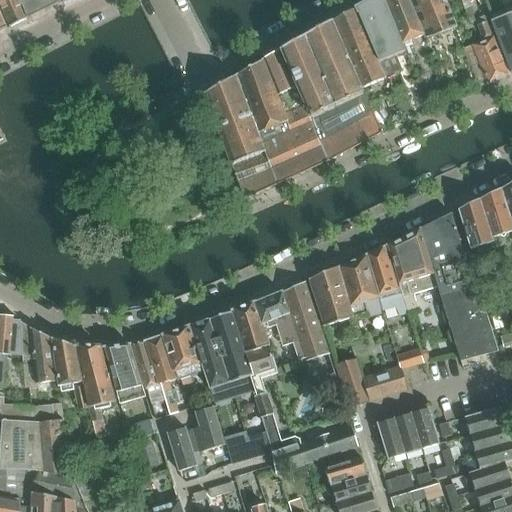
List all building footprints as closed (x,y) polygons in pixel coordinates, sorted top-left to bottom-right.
[(28,19),(20,0),(0,0),(0,1),(11,27),(28,19)] [(62,0),(20,0),(28,19),(63,1),(62,0)] [(374,0),(358,9),(379,63),(405,52),(402,45),(401,41),(385,1),(384,0),(374,0)] [(384,0),(385,1),(401,41),(402,45),(426,34),(411,0),(384,0)] [(411,0),(426,34),(428,38),(456,28),(445,1),(446,0),(411,0)] [(460,0),(464,9),(472,6),(470,3),(476,0),(460,0)] [(472,6),(464,9),(469,23),(477,20),(472,6)] [(511,7),(489,16),(491,22),(511,75),(511,74),(511,7)] [(0,32),(8,29),(0,9),(0,32)] [(333,23),(360,87),(361,90),(387,79),(379,63),(358,9),(333,23)] [(464,50),(480,88),(490,84),(508,76),(484,17),(476,21),(478,26),(477,27),(483,42),(464,50)] [(328,162),(336,158),(383,134),(382,132),(372,111),(369,106),(364,96),(361,90),(360,87),(333,23),(308,36),(282,51),(283,51),(282,52),(328,162)] [(263,62),(290,131),(305,173),(325,164),(328,162),(282,52),(281,51),(263,62)] [(263,144),(290,131),(263,62),(237,76),(263,144)] [(266,152),(263,144),(237,76),(218,86),(203,94),(204,97),(205,96),(210,107),(209,108),(209,110),(211,110),(215,121),(214,121),(215,124),(216,123),(220,134),(219,135),(220,137),(221,136),(225,147),(224,148),(225,150),(226,150),(231,163),(230,164),(231,166),(232,166),(266,152)] [(380,100),(369,106),(372,111),(382,132),(392,126),(380,100)] [(413,104),(401,110),(406,121),(418,115),(413,104)] [(305,173),(290,131),(263,144),(266,152),(279,185),(305,173)] [(232,166),(243,195),(244,196),(246,197),(247,198),(248,198),(250,198),(279,185),(266,152),(232,166)] [(511,221),(511,184),(502,190),(511,221)] [(493,239),(501,236),(505,238),(507,235),(511,233),(511,221),(502,190),(481,201),(493,239)] [(495,243),(493,239),(481,201),(459,212),(471,251),(495,243)] [(434,276),(447,316),(451,329),(461,361),(498,351),(491,329),(485,310),(478,286),(473,287),(459,236),(453,215),(435,224),(422,230),(434,276)] [(403,240),(388,248),(389,248),(404,298),(408,313),(418,310),(413,295),(437,287),(434,276),(422,230),(403,240)] [(385,249),(368,257),(380,297),(384,309),(394,306),(396,314),(404,312),(386,250),(385,249)] [(367,258),(341,269),(354,318),(368,314),(383,309),(379,298),(372,276),(367,258)] [(310,281),(326,327),(353,318),(339,269),(310,281)] [(305,283),(283,292),(284,294),(300,341),(306,358),(307,362),(329,354),(305,283)] [(257,305),(256,305),(263,325),(267,323),(269,329),(277,326),(278,329),(284,347),(294,343),(300,360),(306,358),(300,341),(284,294),(281,295),(257,304),(257,305)] [(256,304),(232,313),(233,314),(253,377),(251,377),(256,392),(254,393),(262,419),(263,420),(273,454),(272,454),(276,475),(312,464),(359,448),(352,427),(301,444),(299,439),(295,437),(282,442),(267,394),(266,394),(260,374),(277,369),(263,325),(256,305),(256,304)] [(232,313),(210,320),(210,321),(231,384),(251,377),(253,377),(233,314),(232,313)] [(501,313),(492,316),(496,329),(505,327),(501,313)] [(0,384),(5,385),(7,356),(23,357),(21,322),(20,322),(20,323),(19,323),(13,322),(13,319),(9,315),(7,315),(2,315),(0,317),(0,384)] [(210,321),(190,328),(204,372),(210,390),(231,384),(210,321)] [(23,324),(21,322),(23,357),(25,388),(29,387),(29,389),(38,389),(37,385),(57,382),(52,340),(31,329),(23,324)] [(190,327),(164,336),(177,379),(178,380),(181,379),(184,388),(193,385),(190,376),(204,372),(190,328),(190,327)] [(511,334),(502,337),(505,349),(511,346),(511,334)] [(150,341),(146,342),(160,385),(160,384),(165,400),(170,415),(178,413),(169,382),(177,379),(164,336),(150,341)] [(88,409),(76,347),(70,348),(69,345),(52,340),(57,382),(57,388),(73,385),(78,412),(88,409)] [(146,342),(134,346),(141,370),(147,388),(153,386),(158,402),(165,400),(160,384),(160,385),(146,342)] [(130,346),(104,349),(120,404),(145,397),(130,346)] [(88,409),(95,437),(105,435),(100,411),(102,412),(114,410),(115,408),(114,402),(115,401),(101,349),(76,347),(88,409)] [(426,351),(419,352),(422,364),(429,362),(426,351)] [(422,364),(419,352),(398,358),(401,368),(401,369),(422,364)] [(337,365),(336,365),(351,408),(362,405),(370,402),(362,379),(356,360),(337,365)] [(401,368),(362,379),(370,402),(408,390),(401,369),(401,368)] [(314,400),(326,387),(314,375),(302,389),(314,400)] [(74,501),(70,472),(64,421),(61,405),(52,406),(31,408),(3,405),(4,397),(0,397),(0,495),(30,499),(30,493),(57,498),(74,501)] [(466,418),(471,435),(506,425),(501,407),(466,418)] [(200,427),(194,429),(199,452),(200,453),(225,445),(214,408),(196,413),(200,427)] [(424,448),(440,443),(429,408),(413,413),(424,448)] [(424,448),(413,413),(394,419),(405,454),(424,448)] [(388,459),(405,454),(394,419),(377,424),(388,459)] [(151,421),(127,429),(131,442),(155,434),(151,421)] [(440,425),(443,436),(451,434),(448,423),(440,425)] [(476,452),(511,442),(506,425),(471,435),(476,452)] [(186,428),(168,434),(179,471),(197,466),(193,453),(199,452),(194,429),(187,431),(186,428)] [(265,431),(246,437),(252,457),(271,450),(265,431)] [(246,437),(227,444),(233,463),(252,457),(246,437)] [(481,470),(505,463),(505,462),(511,460),(511,444),(511,442),(476,452),(481,470)] [(151,443),(137,448),(144,469),(158,465),(151,443)] [(359,448),(312,464),(313,466),(316,469),(318,470),(321,471),(323,471),(326,471),(330,486),(331,485),(367,474),(362,458),(359,448)] [(446,463),(454,461),(451,449),(442,451),(446,463)] [(199,452),(193,453),(197,466),(203,464),(200,453),(199,452)] [(446,463),(447,467),(450,475),(458,473),(454,461),(446,463)] [(476,491),(511,480),(505,463),(481,470),(470,474),(476,491)] [(75,511),(111,511),(108,491),(103,467),(70,472),(74,501),(75,511)] [(450,475),(447,467),(436,471),(438,479),(450,475)] [(193,481),(196,491),(239,479),(236,469),(193,481)] [(420,484),(432,481),(430,472),(417,476),(420,484)] [(367,474),(331,485),(337,503),(372,492),(367,475),(367,474)] [(410,474),(402,477),(406,489),(414,486),(410,474)] [(138,479),(141,491),(149,489),(146,477),(138,479)] [(402,477),(394,479),(398,491),(406,489),(402,477)] [(392,480),(386,482),(390,493),(395,492),(398,491),(394,479),(392,480)] [(481,508),(511,497),(511,483),(511,480),(476,491),(481,508)] [(233,483),(221,486),(224,494),(236,491),(233,483)] [(424,489),(427,498),(443,493),(440,484),(424,489)] [(450,499),(459,496),(455,484),(447,487),(450,499)] [(221,486),(209,490),(211,498),(224,494),(221,486)] [(409,493),(412,503),(427,498),(424,489),(409,493)] [(205,491),(193,495),(196,503),(207,499),(205,491)] [(372,492),(337,503),(339,511),(372,511),(378,510),(372,492)] [(56,511),(57,498),(30,493),(30,499),(30,511),(56,511)] [(394,508),(412,503),(409,493),(391,498),(394,508)] [(0,495),(0,511),(30,511),(30,499),(0,495)] [(459,496),(450,499),(454,511),(463,508),(459,496)] [(511,511),(511,497),(481,508),(482,511),(511,511)] [(57,498),(56,511),(75,511),(74,501),(57,498)] [(304,511),(300,498),(289,502),(291,511),(304,511)] [(146,510),(146,511),(182,511),(179,501),(177,501),(178,502),(148,510),(146,510)]
